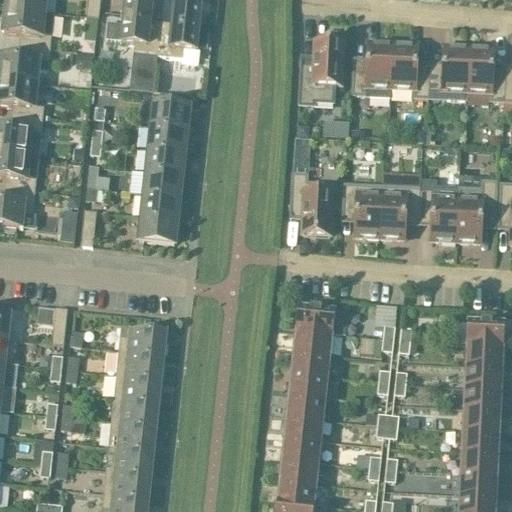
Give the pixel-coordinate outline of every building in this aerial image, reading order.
[(5,0),(5,4),(7,5),(6,12),(44,16),(45,0),(5,0)] [(74,0),(72,19),(86,21),(99,22),(101,0),(74,0)] [(156,60),(157,60),(160,34),(148,33),(151,8),(139,7),(139,3),(123,1),(121,20),(125,20),(122,46),(134,48),(133,58),(156,60)] [(175,10),(172,35),(160,34),(157,60),(181,63),(182,53),(195,54),(198,28),(201,29),(204,9),(187,8),(187,12),(175,10)] [(3,36),(26,39),(25,50),(50,53),(51,40),(53,17),(44,16),(6,12),(5,20),(3,20),(2,33),(4,33),(3,36)] [(314,69),(301,69),(299,109),(314,110),(314,106),(333,107),(334,90),(340,90),(342,47),(315,46),(314,69)] [(367,100),(367,94),(390,94),(392,49),(367,48),(366,72),(353,71),(352,99),(367,100)] [(413,102),(428,103),(429,75),(416,74),(417,50),(392,49),(390,94),(413,95),(413,102)] [(0,84),(36,88),(37,74),(48,75),(50,53),(25,50),(23,62),(1,60),(1,63),(0,63),(0,84)] [(442,75),(429,75),(428,103),(466,104),(468,53),(443,52),(442,75)] [(493,54),(468,53),(466,104),(468,104),(468,108),(488,109),(488,105),(503,106),(505,78),(492,78),(493,54)] [(156,60),(133,58),(129,94),(153,96),(156,60)] [(511,78),(505,78),(503,106),(511,106),(511,78)] [(0,108),(18,110),(17,122),(42,125),(44,112),(34,110),(36,88),(0,84),(0,108)] [(189,111),(154,107),(151,131),(186,135),(189,111)] [(94,124),(104,126),(105,113),(95,112),(94,124)] [(0,156),(38,161),(42,125),(17,122),(16,134),(0,132),(0,156)] [(151,131),(149,153),(184,157),(186,135),(151,131)] [(103,135),(93,134),(91,147),(101,148),(103,135)] [(90,160),(100,161),(101,148),(91,147),(90,160)] [(149,153),(146,176),(181,180),(184,157),(149,153)] [(0,180),(11,182),(9,194),(35,196),(38,161),(0,156),(0,180)] [(383,184),(420,186),(420,177),(384,175),(383,184)] [(146,176),(144,198),(179,202),(181,180),(146,176)] [(307,179),(292,178),(290,214),(303,215),(302,239),(329,240),(331,197),(325,197),(325,188),(306,187),(307,179)] [(88,180),(86,192),(96,193),(98,181),(88,180)] [(481,224),(494,224),(496,197),(496,186),(482,186),(482,194),(458,193),(457,203),(455,246),(480,248),(481,224)] [(355,217),(354,241),(379,243),(381,191),(344,189),(342,217),(355,217)] [(511,189),(500,189),(498,225),(511,225),(510,249),(511,249),(511,189)] [(420,193),(381,191),(379,243),(404,244),(405,220),(418,221),(420,193)] [(85,205),(95,206),(96,193),(86,192),(85,205)] [(434,194),(420,193),(418,221),(431,221),(430,245),(455,246),(457,203),(434,202),(434,194)] [(32,218),(35,196),(9,194),(8,206),(0,204),(0,229),(21,232),(22,217),(32,218)] [(141,221),(176,225),(179,202),(144,198),(141,221)] [(80,250),(92,252),(96,216),(84,215),(80,250)] [(174,248),(176,225),(141,221),(139,244),(174,248)] [(64,350),(64,349),(68,313),(55,312),(51,349),(64,350)] [(310,313),(298,312),(296,334),(331,338),(334,316),(321,314),(310,313)] [(11,319),(0,317),(0,342),(8,344),(11,319)] [(467,326),(466,349),(502,351),(503,328),(491,327),(480,326),(480,327),(467,326)] [(393,345),(395,331),(384,330),(382,344),(393,345)] [(121,331),(118,356),(162,360),(165,336),(121,331)] [(410,346),(411,333),(400,332),(399,346),(410,346)] [(331,339),(331,338),(296,334),(296,335),(294,355),(329,359),(331,339)] [(70,340),(69,351),(81,352),(82,341),(70,340)] [(0,366),(6,368),(8,344),(0,342),(0,366)] [(381,355),(392,356),(393,345),(382,344),(381,355)] [(398,357),(409,358),(410,346),(399,346),(398,357)] [(466,350),(467,350),(466,370),(501,372),(502,351),(466,349),(466,350)] [(292,377),(326,381),(329,359),(294,355),(292,377)] [(118,356),(116,380),(159,384),(162,360),(118,356)] [(63,361),(53,360),(51,372),(61,373),(63,361)] [(79,362),(68,361),(67,374),(77,375),(79,362)] [(0,391),(3,392),(17,393),(20,369),(6,368),(0,366),(0,391)] [(501,372),(466,370),(465,392),(500,394),(501,372)] [(50,385),(60,386),(61,373),(51,372),(50,385)] [(65,387),(76,388),(77,375),(67,374),(65,387)] [(379,375),(378,386),(389,387),(390,376),(379,375)] [(289,398),(324,402),(326,381),(292,377),(289,398)] [(396,377),(395,388),(406,389),(407,378),(396,377)] [(116,380),(113,403),(157,408),(159,384),(116,380)] [(377,398),(388,399),(389,387),(378,386),(377,398)] [(405,400),(406,389),(395,388),(394,399),(405,400)] [(500,394),(465,392),(464,413),(499,415),(500,394)] [(287,420),(322,424),(324,402),(289,398),(287,420)] [(157,408),(113,403),(110,427),(154,432),(157,408)] [(47,408),(46,421),(56,422),(57,409),(47,408)] [(63,409),(62,422),(72,423),(74,410),(63,409)] [(499,415),(464,413),(463,435),(498,437),(499,415)] [(378,418),(377,430),(387,431),(388,419),(378,418)] [(388,419),(387,431),(397,432),(399,421),(388,419)] [(285,442),(319,445),(322,424),(287,420),(285,442)] [(45,433),(55,434),(56,422),(46,421),(45,433)] [(60,435),(71,436),(72,423),(62,422),(60,435)] [(154,432),(110,427),(108,451),(152,456),(154,432)] [(386,442),(387,431),(377,430),(375,441),(386,442)] [(386,442),(396,444),(397,432),(387,431),(386,442)] [(498,437),(463,435),(462,456),(497,458),(498,437)] [(285,442),(282,463),(317,467),(319,445),(285,442)] [(152,456),(108,451),(105,475),(149,480),(152,456)] [(52,456),(42,455),(41,468),(51,469),(52,456)] [(462,456),(461,478),(496,479),(497,458),(462,456)] [(58,457),(57,470),(67,471),(68,457),(58,457)] [(381,462),(369,461),(368,472),(379,474),(381,462)] [(282,463),(280,485),(315,488),(317,467),(282,463)] [(386,463),(385,474),(396,475),(398,464),(386,463)] [(40,481),(50,482),(51,469),(41,468),(40,481)] [(56,483),(66,484),(67,471),(57,470),(56,483)] [(367,484),(378,485),(379,474),(368,472),(367,484)] [(395,487),(396,475),(385,474),(384,486),(395,487)] [(103,499),(147,503),(149,480),(105,475),(103,499)] [(495,501),(496,479),(461,478),(460,499),(495,501)] [(277,505),(277,506),(313,509),(315,488),(280,485),(278,505),(277,505)] [(101,511),(145,511),(147,503),(103,499),(101,511)] [(494,511),(495,501),(460,499),(459,511),(494,511)]
